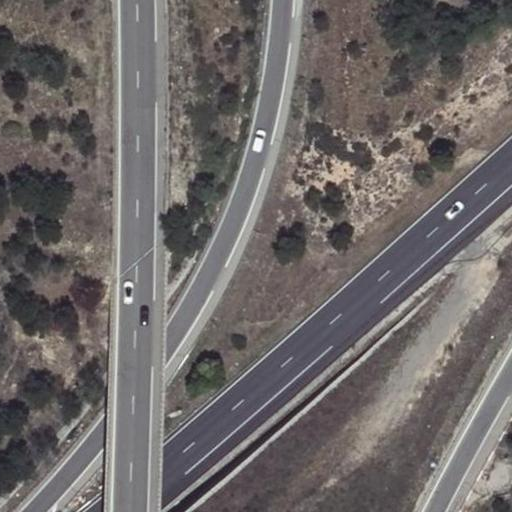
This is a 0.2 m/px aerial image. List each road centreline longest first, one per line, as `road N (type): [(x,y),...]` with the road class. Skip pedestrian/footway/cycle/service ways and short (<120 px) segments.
road 1 (motorway): [(31,511),(140,388),(219,258),(273,90),(282,0)]
road 2 (motorway): [(119,511),(511,157)]
road 3 (motorway): [(129,511),(135,0)]
road 4 (motorway): [(434,511),(511,372)]
